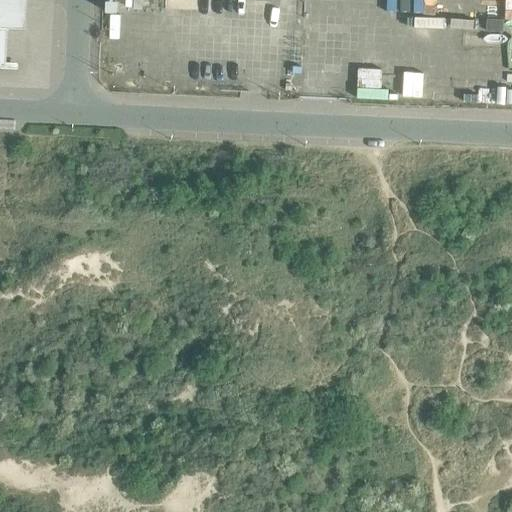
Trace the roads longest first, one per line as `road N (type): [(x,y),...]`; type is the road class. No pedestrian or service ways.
road 1 (unclassified): [(69,116),(511,137)]
road 2 (unknown): [(322,128),(332,0)]
